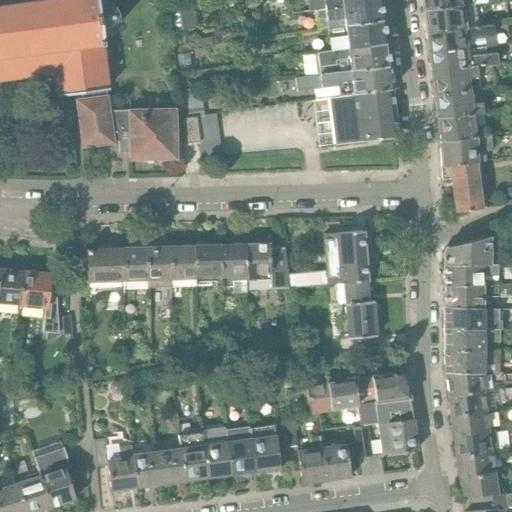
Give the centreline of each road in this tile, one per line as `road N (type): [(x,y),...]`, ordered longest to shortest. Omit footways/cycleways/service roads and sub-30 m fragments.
road 1 (residential): [(419,191),(0,207)]
road 2 (unknown): [(74,200),(94,511)]
road 3 (residential): [(188,511),(441,483)]
road 4 (residential): [(441,483),(421,241)]
road 5 (residential): [(419,191),(400,0)]
